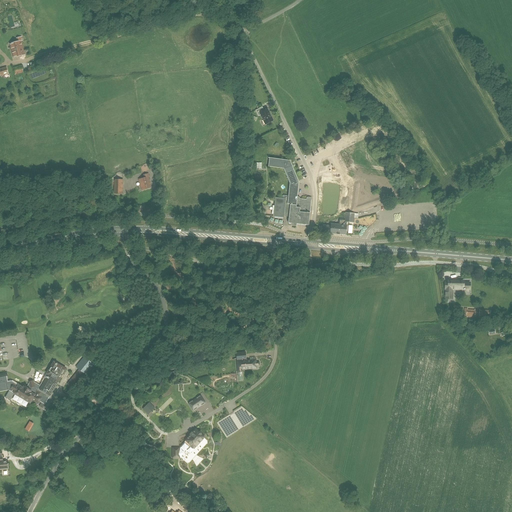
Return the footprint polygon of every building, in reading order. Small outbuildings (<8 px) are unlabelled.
[(24,55),(21,41),(17,42),(9,44),(13,58),(24,55)] [(15,75),(23,73),(22,66),(13,68),(15,75)] [(259,116),(261,115),(265,124),(273,120),(267,109),(262,111),(261,107),(256,110),(259,116)] [(361,150),(363,150),(363,152),(370,152),(371,137),(364,136),(364,139),(362,139),(361,150)] [(336,161),(333,163),(335,168),(347,163),(346,162),(349,161),(346,154),(335,158),(336,161)] [(284,169),(290,183),(288,200),(286,200),(287,196),(283,196),(283,199),(275,198),(274,206),(275,206),(274,216),(284,217),(284,215),(289,216),(288,223),(308,225),(311,198),(301,198),(300,201),(297,200),(299,182),(290,161),(269,158),(268,166),(284,169)] [(139,179),(142,190),(151,187),(148,177),(139,179)] [(317,185),(317,197),(322,198),(322,200),(329,201),(329,198),(336,198),(336,193),(339,193),(339,186),(317,185)] [(344,213),(344,219),(344,220),(339,220),(339,224),(331,224),(331,226),(322,225),(321,232),(330,233),(346,235),(346,225),(346,222),(354,223),(355,214),(344,213)] [(364,217),(366,221),(367,221),(368,224),(376,221),(374,214),(364,217)] [(448,281),(448,283),(445,283),(445,289),(445,299),(452,299),(452,289),(464,289),(464,290),(465,290),(465,289),(470,289),(470,283),(463,283),(463,281),(448,281)] [(464,308),(463,317),(467,318),(467,317),(473,318),(477,318),(478,309),(474,309),(474,310),(467,309),(467,308),(464,308)] [(246,360),(246,352),(236,353),(238,373),(242,372),(242,369),(256,368),(256,366),(259,366),(259,362),(256,362),(255,360),(255,357),(250,357),(250,360),(246,360)] [(77,369),(79,370),(85,375),(94,365),(86,358),(77,369)] [(40,386),(33,382),(31,383),(29,383),(27,387),(26,388),(24,387),(23,388),(15,383),(7,379),(6,374),(0,374),(0,391),(9,390),(30,403),(32,400),(38,404),(40,401),(45,404),(50,396),(66,369),(54,362),(47,374),(40,386)] [(85,375),(79,370),(67,384),(73,389),(85,375)] [(201,396),(190,404),(194,410),(205,402),(201,396)] [(154,408),(153,406),(150,403),(143,409),(147,413),(148,414),(154,408)] [(28,421),(23,429),(28,432),(33,423),(28,421)] [(179,451),(179,456),(181,456),(181,450),(187,455),(185,457),(191,462),(192,460),(191,459),(195,454),(197,455),(199,452),(196,450),(195,451),(192,449),(193,448),(194,447),(195,448),(199,444),(198,443),(204,436),(196,429),(194,432),(193,432),(191,434),(192,435),(185,441),(179,448),(179,451)] [(8,460),(4,461),(3,457),(2,451),(0,451),(0,469),(8,468),(8,464),(9,464),(8,463),(8,460)] [(155,483),(149,478),(144,484),(150,489),(155,483)] [(182,499),(179,502),(184,507),(186,510),(187,510),(190,507),(190,506),(187,504),(182,499)]
